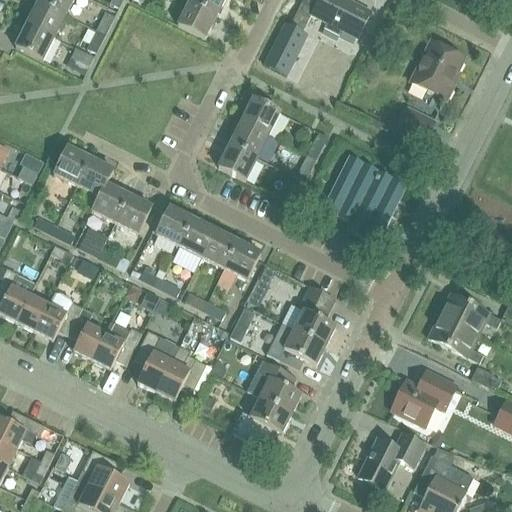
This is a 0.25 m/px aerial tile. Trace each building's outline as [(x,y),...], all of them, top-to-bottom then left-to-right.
[(40,0),(38,6),(65,19),(74,0),(40,0)] [(124,0),(114,0),(110,8),(118,12),(124,0)] [(226,0),(192,0),(189,6),(217,19),(226,0)] [(297,13),(301,7),(303,2),(298,0),(291,0),(287,8),(297,13)] [(357,43),(371,16),(339,0),(320,0),(313,13),(301,7),(297,13),(289,30),(302,37),(311,19),(326,27),(324,31),(339,39),(341,35),(357,43)] [(65,19),(38,6),(27,28),(54,42),(65,19)] [(217,19),(189,6),(178,29),(205,43),(217,19)] [(96,35),(105,39),(114,21),(105,17),(96,35)] [(42,65),(54,42),(27,28),(15,51),(42,65)] [(307,39),(284,28),(263,68),(286,80),(307,39)] [(105,39),(96,35),(87,54),(95,58),(105,39)] [(450,88),(463,62),(431,46),(410,87),(445,104),(452,89),(450,88)] [(89,71),(94,62),(75,53),(71,61),(77,64),(74,70),(86,76),(89,70),(89,71)] [(241,126),(268,140),(280,117),(252,103),(241,126)] [(423,148),(434,126),(407,113),(396,134),(423,148)] [(229,149),(257,162),(268,140),(241,126),(229,149)] [(307,159),(316,164),(325,145),(316,141),(307,159)] [(257,162),(229,149),(218,172),(245,185),(257,162)] [(53,180),(76,191),(90,163),(67,151),(53,180)] [(316,164),(307,159),(297,178),(306,182),(316,164)] [(377,248),(406,190),(348,161),(322,212),(351,226),(347,234),(377,248)] [(76,191),(99,203),(106,189),(113,175),(90,163),(76,191)] [(24,186),(32,189),(38,177),(23,169),(17,181),(25,185),(24,186)] [(278,202),(284,204),(284,205),(293,209),(302,191),(293,186),(287,183),(278,202)] [(32,189),(24,186),(19,197),(26,200),(32,189)] [(128,200),(106,189),(99,203),(92,217),(115,228),(128,200)] [(152,212),(128,200),(115,228),(137,240),(152,212)] [(6,222),(13,225),(19,214),(12,211),(6,222)] [(156,239),(179,251),(193,224),(170,212),(156,239)] [(13,225),(6,222),(1,233),(8,236),(13,225)] [(52,241),(56,232),(38,222),(33,231),(52,241)] [(202,262),(215,235),(193,224),(179,251),(202,262)] [(74,241),(56,232),(52,241),(70,250),(74,241)] [(202,262),(224,273),(238,246),(215,235),(202,262)] [(78,254),(96,263),(101,254),(83,245),(78,254)] [(238,246),(224,273),(247,285),(261,258),(238,246)] [(62,264),(66,256),(54,250),(50,258),(62,264)] [(145,251),(138,264),(145,268),(152,254),(145,251)] [(101,254),(96,263),(115,272),(119,263),(101,254)] [(93,270),(83,265),(77,278),(93,286),(99,273),(93,270)] [(7,272),(2,282),(0,285),(0,307),(1,308),(0,311),(0,319),(16,327),(35,289),(17,279),(18,277),(7,272)] [(139,284),(158,293),(162,285),(144,275),(139,284)] [(162,285),(158,293),(177,302),(181,293),(162,285)] [(259,313),(269,292),(259,286),(248,307),(259,313)] [(35,289),(16,327),(34,336),(47,309),(29,300),(35,289)] [(306,315),(296,334),(326,350),(335,331),(325,325),(336,304),(311,291),(300,312),(306,315)] [(136,306),(140,297),(131,292),(127,301),(136,306)] [(184,307),(203,315),(207,306),(189,297),(184,307)] [(47,309),(34,336),(53,346),(57,336),(67,341),(78,320),(82,313),(71,308),(72,307),(68,301),(60,298),(53,298),(47,309)] [(449,299),(438,321),(478,341),(485,328),(496,333),(501,324),(449,299)] [(155,316),(168,323),(173,313),(160,306),(155,316)] [(207,306),(203,315),(222,325),(226,316),(207,306)] [(511,325),(511,310),(508,309),(502,320),(511,325)] [(78,320),(67,341),(77,346),(73,356),(91,365),(105,338),(86,329),(88,325),(92,317),(82,312),(82,313),(78,320)] [(478,341),(438,321),(427,343),(479,368),(483,359),(471,354),(478,341)] [(105,338),(91,365),(110,375),(115,365),(125,370),(136,349),(141,338),(130,333),(129,336),(111,326),(105,338)] [(249,338),(233,330),(226,342),(243,350),(249,338)] [(219,333),(216,339),(224,343),(227,337),(219,333)] [(326,350),(296,334),(286,354),(281,351),(275,362),(300,375),(305,364),(316,369),(326,350)] [(155,397),(179,352),(147,336),(133,364),(145,370),(137,388),(155,397)] [(184,352),(201,359),(207,345),(190,337),(184,352)] [(179,352),(155,397),(174,407),(183,389),(193,394),(206,370),(188,361),(190,357),(179,352)] [(211,372),(209,377),(222,383),(226,375),(224,369),(215,365),(211,372)] [(261,402),(292,418),(301,399),(290,393),(296,382),(271,370),(262,365),(256,377),(246,395),(261,402)] [(495,396),(501,385),(476,372),(470,384),(495,396)] [(406,385),(390,416),(424,433),(435,411),(444,416),(457,391),(426,375),(418,391),(406,385)] [(210,417),(216,406),(207,401),(201,413),(210,417)] [(292,418),(261,402),(252,421),(243,416),(232,437),(262,452),(272,432),(282,437),(292,418)] [(511,406),(505,404),(492,430),(511,440),(511,406)] [(0,445),(16,454),(21,445),(31,449),(35,440),(38,442),(44,431),(12,415),(7,426),(0,422),(0,445)] [(376,444),(357,481),(384,495),(399,466),(413,473),(424,451),(401,439),(394,453),(376,444)] [(16,454),(0,445),(0,468),(7,472),(16,454)] [(437,452),(432,462),(431,461),(413,496),(424,502),(419,511),(459,511),(460,511),(458,511),(459,510),(462,509),(465,503),(464,500),(473,482),(456,474),(450,471),(455,460),(437,452)] [(40,466),(48,470),(54,459),(46,455),(40,466)] [(92,455),(77,485),(119,507),(129,487),(112,479),(117,468),(92,455)] [(48,470),(40,466),(34,477),(42,481),(48,470)] [(77,485),(72,495),(63,511),(116,511),(119,507),(77,485)] [(26,504),(34,508),(39,496),(31,493),(26,504)]
